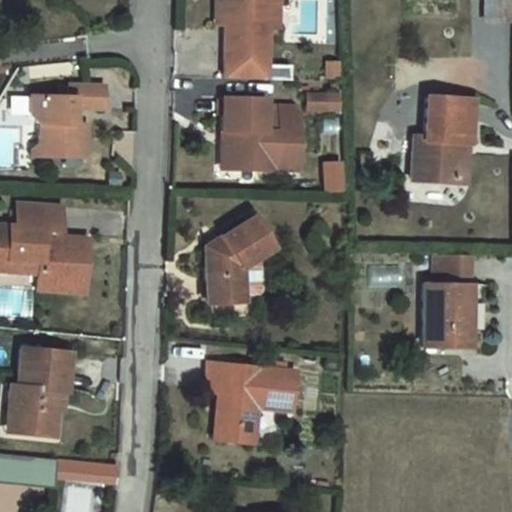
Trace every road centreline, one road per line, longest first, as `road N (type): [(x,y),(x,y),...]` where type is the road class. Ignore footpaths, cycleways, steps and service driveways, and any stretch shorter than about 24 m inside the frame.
road 1 (residential): [(127,511),(149,0)]
road 2 (unknown): [(0,59),(147,40)]
